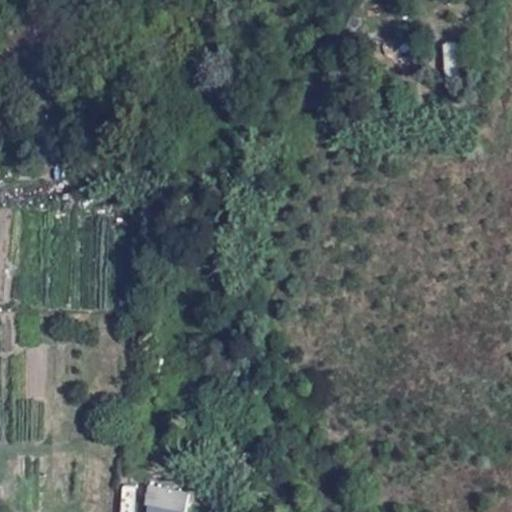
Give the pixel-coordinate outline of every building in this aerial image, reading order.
[(460,72),(460,42),(444,42),(445,73),(460,72)] [(370,70),(335,59),(329,75),(343,80),(345,76),(367,83),(370,70)] [(100,309),(121,309),(120,286),(100,286),(100,309)] [(21,511),(49,511),(55,481),(27,476),(21,511)] [(123,484),(120,511),(136,511),(138,485),(123,484)] [(189,509),(191,488),(149,484),(147,506),(189,509)]
